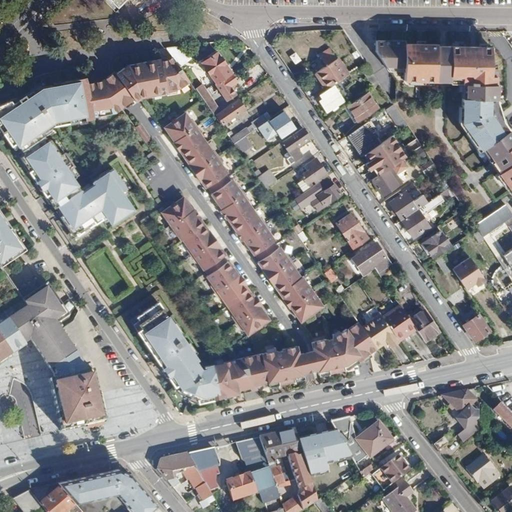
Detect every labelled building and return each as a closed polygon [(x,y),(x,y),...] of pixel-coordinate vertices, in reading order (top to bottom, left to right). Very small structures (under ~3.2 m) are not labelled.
[(511,136),(506,129),(504,129),(499,121),(492,100),(494,100),(495,68),(489,68),(490,46),(473,45),(443,45),(436,45),(436,43),(420,42),(395,41),(395,39),(375,39),(374,51),(376,56),(389,71),(399,72),(401,81),(443,82),(449,81),(450,84),(460,83),(461,97),(458,97),(457,123),(476,151),(479,148),(493,165),(491,166),(510,196),(511,194),(511,136)] [(174,47),(168,48),(175,57),(181,66),(194,56),(187,46),(174,47)] [(329,49),(319,56),(326,66),(315,74),(326,90),(348,75),(343,68),(340,70),(334,61),(336,59),(329,49)] [(217,53),(203,63),(217,83),(231,73),(217,53)] [(180,90),(192,82),(181,66),(175,57),(128,66),(116,74),(115,73),(110,77),(104,81),(103,80),(97,85),(95,82),(88,83),(93,114),(97,113),(97,116),(116,112),(122,107),(123,108),(130,103),(134,100),(136,102),(141,98),(176,92),(175,90),(180,90)] [(379,85),(365,64),(359,68),(373,89),(379,85)] [(237,81),(231,73),(217,83),(215,84),(227,101),(236,95),(230,87),(237,81)] [(93,114),(88,83),(87,80),(80,82),(79,79),(53,83),(54,86),(37,89),(28,93),(24,96),(19,97),(0,105),(0,128),(45,195),(75,175),(68,166),(72,163),(65,154),(62,156),(50,139),(48,141),(42,133),(61,121),(66,120),(67,123),(80,120),(80,119),(84,118),(86,120),(94,119),(93,114)] [(196,88),(215,116),(227,107),(224,104),(218,108),(206,90),(202,84),(196,88)] [(335,89),(318,101),(325,111),(343,99),(335,89)] [(368,93),(348,106),(358,122),(378,108),(368,93)] [(240,102),(218,117),(224,126),(246,111),(240,102)] [(284,112),(269,123),(280,139),(295,129),(284,112)] [(185,113),(164,127),(170,135),(168,136),(179,152),(180,151),(188,163),(187,164),(200,183),(201,182),(205,188),(207,186),(212,193),(211,194),(214,199),(213,201),(225,219),(227,219),(248,250),(250,249),(253,255),(255,254),(259,260),(257,261),(261,267),(260,268),(273,286),(274,286),(283,298),(282,299),(293,315),(295,314),(300,321),(308,316),(310,317),(312,316),(311,314),(322,306),(301,276),(299,277),(295,271),(295,267),(286,253),(283,253),(278,246),(276,248),(272,242),(274,240),(269,234),(270,230),(260,217),(258,217),(248,203),(249,199),(238,187),(236,187),(231,180),(229,181),(225,175),(227,173),(223,167),(223,164),(213,150),(211,150),(200,135),(201,132),(192,119),(189,119),(185,113)] [(263,115),(230,137),(234,143),(255,129),(263,124),(267,121),(263,115)] [(143,143),(150,140),(141,122),(134,125),(143,143)] [(255,129),(259,134),(266,129),(263,124),(255,129)] [(361,126),(346,136),(361,157),(365,154),(375,147),(361,126)] [(301,155),(295,146),(310,136),(304,127),(282,143),(291,155),(286,158),(289,163),(301,155)] [(375,147),(365,154),(370,160),(365,164),(368,170),(374,166),(380,175),(400,161),(403,158),(389,138),(375,147)] [(309,182),(312,180),(315,183),(326,175),(315,159),(304,167),(307,171),(300,175),(308,187),(311,185),(309,182)] [(380,175),(371,181),(382,197),(405,180),(399,172),(405,167),(400,161),(380,175)] [(62,213),(63,215),(60,217),(71,234),(75,231),(77,234),(101,217),(99,215),(104,212),(111,222),(132,207),(121,191),(126,187),(112,168),(93,181),(94,183),(82,191),(80,188),(56,204),(62,213)] [(269,171),(258,178),(266,189),(277,181),(269,171)] [(310,201),(316,210),(340,193),(331,180),(321,188),(323,191),(310,201)] [(315,185),(306,191),(309,196),(318,189),(315,185)] [(438,193),(442,200),(451,197),(447,189),(438,193)] [(388,203),(401,221),(418,209),(405,191),(388,203)] [(190,203),(188,204),(183,195),(160,211),(181,241),(183,240),(189,249),(187,250),(197,263),(200,264),(204,270),(205,269),(209,274),(207,276),(211,282),(211,286),(220,298),(223,299),(232,312),(231,316),(240,329),(245,330),(248,334),(258,328),(259,330),(262,328),(261,325),(269,319),(264,313),(266,311),(255,296),(253,297),(244,285),(247,283),(234,266),(232,267),(228,261),(226,263),(222,258),(225,255),(221,249),(222,248),(209,230),(208,231),(199,219),(201,218),(190,203)] [(405,226),(413,237),(429,226),(423,216),(426,211),(442,201),(438,195),(418,209),(401,221),(404,226),(405,226)] [(282,201),(276,205),(280,210),(285,206),(282,201)] [(503,205),(473,225),(476,230),(478,232),(481,237),(511,217),(507,210),(503,205)] [(0,263),(1,266),(25,250),(0,211),(0,263)] [(351,214),(336,224),(353,248),(367,238),(351,214)] [(298,226),(293,229),(297,234),(301,231),(298,226)] [(440,231),(423,243),(434,259),(441,254),(452,247),(440,231)] [(478,232),(474,235),(480,244),(484,241),(481,237),(478,232)] [(375,242),(358,254),(367,267),(385,254),(375,242)] [(511,247),(502,255),(511,269),(511,247)] [(451,270),(442,256),(435,261),(445,274),(451,270)] [(469,258),(452,270),(465,290),(475,284),(477,287),(485,282),(469,258)] [(329,270),(323,273),(327,279),(333,275),(329,270)] [(49,366),(76,349),(56,319),(65,313),(47,285),(24,301),(26,304),(8,317),(26,343),(30,340),(48,367),(49,366)] [(371,352),(375,349),(360,327),(358,323),(347,330),(345,328),(340,333),(338,330),(332,334),(333,337),(311,342),(313,350),(304,352),(298,353),(296,345),(276,350),(275,346),(265,349),(266,352),(236,360),(233,364),(207,370),(207,372),(203,373),(196,363),(199,361),(160,303),(131,322),(164,372),(179,395),(198,403),(199,407),(233,399),(233,396),(236,395),(240,395),(241,398),(248,396),(252,393),(256,389),(270,386),(270,388),(279,386),(279,383),(294,381),(294,383),(303,381),(303,373),(309,371),(318,369),(318,374),(321,377),(329,375),(329,372),(346,369),(371,352)] [(410,320),(399,304),(380,316),(395,337),(404,330),(407,334),(416,329),(410,320)] [(440,330),(425,309),(410,320),(416,329),(424,341),(440,330)] [(380,316),(379,314),(360,327),(375,349),(385,343),(387,346),(397,340),(395,337),(380,316)] [(478,315),(463,325),(474,341),(489,331),(478,315)] [(26,343),(8,317),(0,321),(0,334),(12,352),(26,343)] [(0,360),(12,352),(0,334),(0,360)] [(54,378),(87,371),(85,364),(76,349),(49,366),(52,371),(53,373),(53,374),(54,378)] [(62,431),(105,422),(98,391),(94,369),(87,371),(54,378),(51,379),(62,431)] [(467,391),(442,396),(461,415),(456,419),(465,430),(473,423),(478,420),(479,413),(475,409),(476,409),(472,405),(476,400),(467,391)] [(511,413),(511,414),(501,403),(494,411),(511,428),(511,413)] [(350,417),(330,422),(336,432),(355,464),(366,454),(355,440),(350,417)] [(377,422),(355,440),(366,454),(369,457),(391,439),(377,422)] [(295,430),(280,433),(287,456),(295,480),(299,478),(300,481),(310,478),(310,477),(298,439),(295,430)] [(335,431),(298,439),(310,477),(327,471),(324,463),(348,458),(351,457),(335,431)] [(280,433),(273,435),(281,458),(287,456),(280,433)] [(273,435),(258,438),(275,486),(289,482),(281,458),(273,435)] [(258,438),(235,443),(238,458),(246,460),(250,473),(225,482),(232,501),(276,487),(275,486),(258,438)] [(443,438),(434,445),(438,451),(448,443),(443,438)] [(215,448),(188,454),(207,487),(216,485),(214,476),(217,472),(214,462),(217,459),(215,448)] [(158,469),(173,486),(177,483),(173,477),(175,476),(174,474),(181,472),(187,482),(189,481),(194,490),(197,489),(201,495),(198,496),(204,507),(215,501),(207,487),(188,454),(161,460),(158,469)] [(373,473),(385,488),(409,470),(397,455),(373,473)] [(484,455),(465,470),(476,483),(478,482),(485,490),(500,477),(494,470),(495,469),(484,455)] [(110,472),(115,495),(118,495),(132,511),(147,511),(149,510),(155,506),(136,483),(127,472),(118,470),(110,472)] [(59,483),(76,503),(77,504),(115,495),(110,472),(59,483)] [(350,479),(338,486),(341,491),(353,483),(350,479)] [(405,480),(380,499),(390,511),(414,511),(417,510),(407,497),(414,491),(405,480)] [(59,483),(31,489),(43,505),(47,511),(63,511),(76,503),(59,483)] [(313,486),(297,496),(302,511),(315,502),(317,501),(313,486)] [(511,511),(511,487),(511,486),(494,500),(503,511),(511,511)] [(33,511),(43,505),(31,489),(12,498),(23,511),(33,511)] [(283,507),(284,511),(300,511),(302,511),(297,496),(283,507)] [(331,511),(332,511),(322,497),(317,501),(315,502),(321,511),(331,511)]
